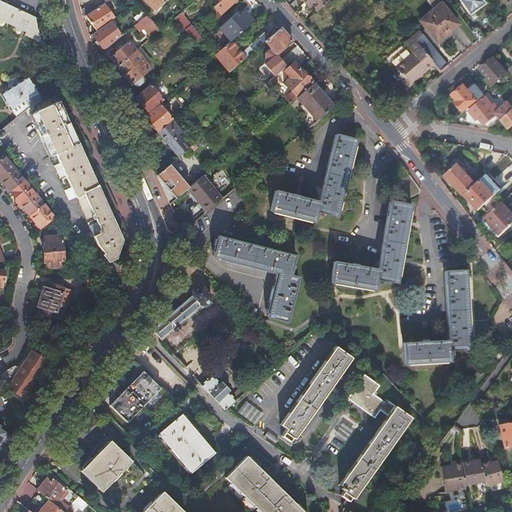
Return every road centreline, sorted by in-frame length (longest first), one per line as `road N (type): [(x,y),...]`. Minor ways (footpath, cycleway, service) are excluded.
road 1 (tertiary): [(0,504),(82,379),(141,307),(158,261),(154,227),(65,0)]
road 2 (residential): [(387,136),(511,290)]
road 3 (residential): [(267,0),(387,136)]
road 4 (residential): [(0,201),(27,253),(20,346),(0,364)]
road 5 (residential): [(511,27),(387,136)]
road 6 (residential): [(511,150),(433,130),(387,136)]
